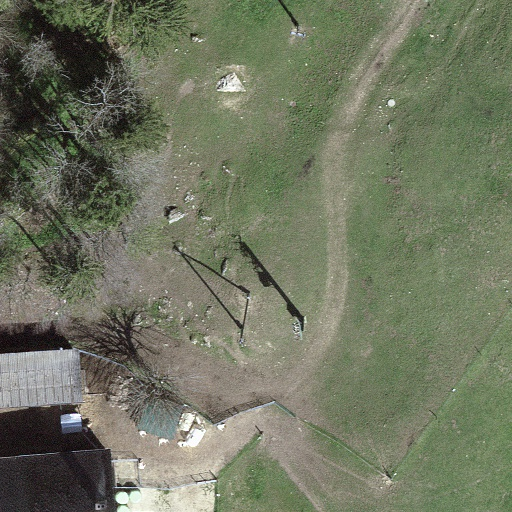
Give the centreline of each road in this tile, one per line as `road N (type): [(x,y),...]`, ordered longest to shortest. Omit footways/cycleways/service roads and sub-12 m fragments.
road 1 (track): [(166,511),(187,473),(301,361),(334,309),(338,140),(363,75),(420,0)]
road 2 (track): [(162,511),(157,466),(138,432),(96,420),(3,429)]
